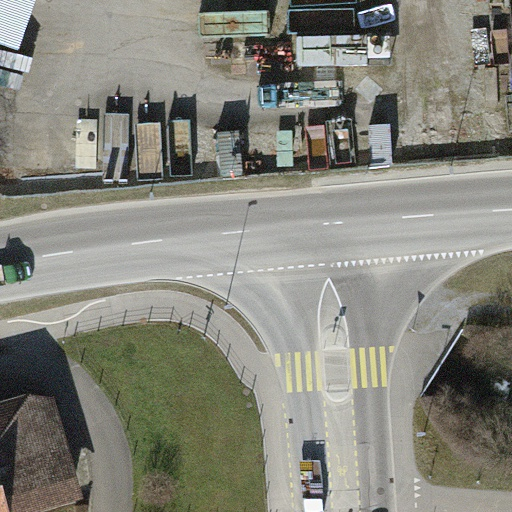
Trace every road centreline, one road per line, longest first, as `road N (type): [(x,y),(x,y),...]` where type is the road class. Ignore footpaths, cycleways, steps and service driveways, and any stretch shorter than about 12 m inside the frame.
road 1 (primary): [(0,267),(165,239),(327,225)]
road 2 (tertiary): [(327,225),(340,499)]
road 3 (primary): [(327,225),(511,211)]
road 4 (track): [(340,499),(511,507)]
